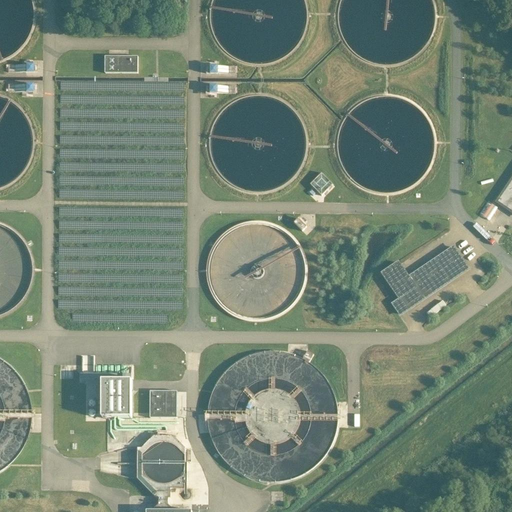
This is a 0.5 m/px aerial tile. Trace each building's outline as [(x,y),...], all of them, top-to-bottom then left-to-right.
[(105,56),(105,73),(138,73),(138,57),(129,57),(109,56),(105,56)] [(322,173),(311,185),(313,186),(322,196),(333,185),(322,173)] [(511,179),(497,202),(511,212),(511,179)] [(480,214),(489,220),(497,207),(488,202),(480,214)] [(299,219),(294,223),(302,232),(307,227),(299,219)] [(399,261),(381,274),(398,298),(399,299),(399,300),(402,298),(410,310),(470,269),(454,245),(409,276),(401,264),(399,261)] [(308,352),(303,359),(309,362),(314,355),(308,352)] [(102,380),(102,418),(132,418),(132,380),(102,380)] [(151,391),(150,418),(157,418),(177,418),(177,391),(157,391),(151,391)] [(138,448),(138,479),(154,495),(156,498),(159,498),(159,505),(152,511),(147,511),(192,511),(175,511),(169,504),(169,498),(171,498),(171,488),(185,488),(185,495),(187,495),(188,463),(186,463),(186,448),(174,436),(154,436),(142,448),(138,448)]
